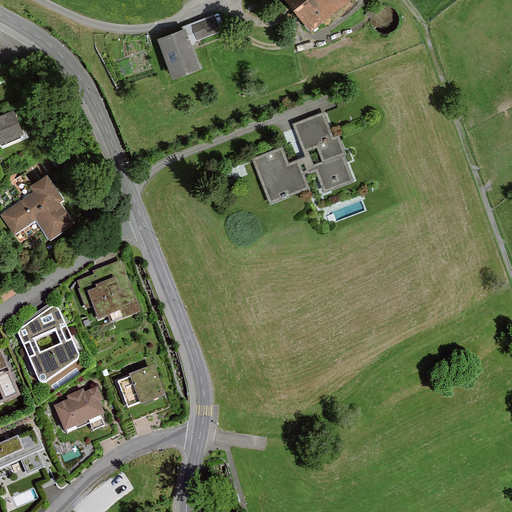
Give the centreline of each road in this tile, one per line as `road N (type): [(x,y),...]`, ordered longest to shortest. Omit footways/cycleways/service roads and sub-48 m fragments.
road 1 (track): [(404,0),(422,26),(511,270)]
road 2 (residential): [(0,14),(76,70),(141,219)]
road 3 (residential): [(141,219),(199,368),(201,434)]
road 4 (track): [(216,0),(150,28),(87,21),(43,0)]
road 5 (residential): [(201,434),(121,452),(55,511)]
road 6 (residential): [(141,219),(0,312)]
